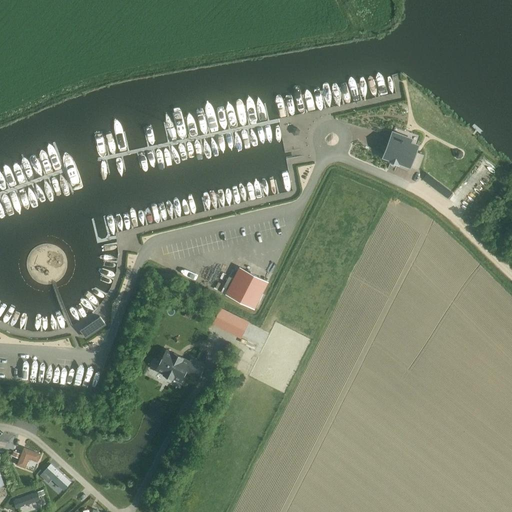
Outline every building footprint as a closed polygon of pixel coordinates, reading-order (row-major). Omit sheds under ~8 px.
[(297,126),(293,127),(291,131),(294,135),(298,134),(300,130),(297,126)] [(413,139),(392,130),(382,158),(388,160),(387,162),(399,166),(399,164),(411,169),(420,145),(412,142),(413,139)] [(261,278),(247,270),(233,297),(247,305),(261,278)] [(218,316),(214,324),(216,325),(241,337),(249,321),(222,308),(218,316)] [(81,330),(86,337),(105,324),(100,317),(81,330)] [(244,352),(236,348),(227,365),(235,368),(244,352)] [(173,354),(166,351),(157,368),(165,372),(164,374),(172,378),(173,376),(181,380),(186,370),(191,373),(191,374),(199,378),(204,366),(191,359),(189,362),(182,359),(183,357),(182,357),(181,359),(177,357),(178,355),(174,352),(173,354)] [(24,448),(18,465),(25,468),(28,458),(37,462),(40,454),(24,448)] [(19,459),(21,454),(13,451),(11,456),(19,459)] [(7,467),(0,469),(0,488),(1,490),(14,485),(7,467)] [(24,509),(57,501),(55,491),(22,499),(24,509)]
